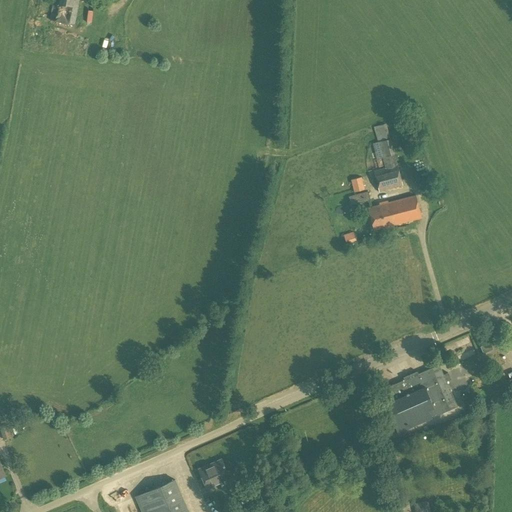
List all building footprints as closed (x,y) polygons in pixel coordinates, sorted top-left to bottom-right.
[(74,25),(79,0),(52,0),(49,20),(74,25)] [(403,186),(386,124),(374,127),(378,142),(372,144),(377,160),(382,158),(385,168),(373,171),(379,193),(403,186)] [(354,192),(364,190),(361,177),(351,180),(354,192)] [(368,192),(348,197),(349,199),(351,206),(352,205),(370,201),(368,192)] [(374,229),(421,217),(415,195),(368,207),(374,229)] [(353,232),(344,235),(346,244),(356,241),(353,232)] [(483,354),(493,350),(490,342),(480,347),(483,354)] [(397,433),(458,406),(439,364),(418,374),(417,372),(403,379),(404,380),(379,391),(397,433)] [(317,378),(291,388),(293,393),(319,383),(317,378)] [(9,423),(0,424),(0,426),(3,438),(12,436),(9,423)] [(206,486),(229,477),(221,459),(199,469),(206,486)] [(142,511),(188,511),(175,480),(136,496),(142,511)] [(427,511),(427,502),(414,502),(414,511),(427,511)]
